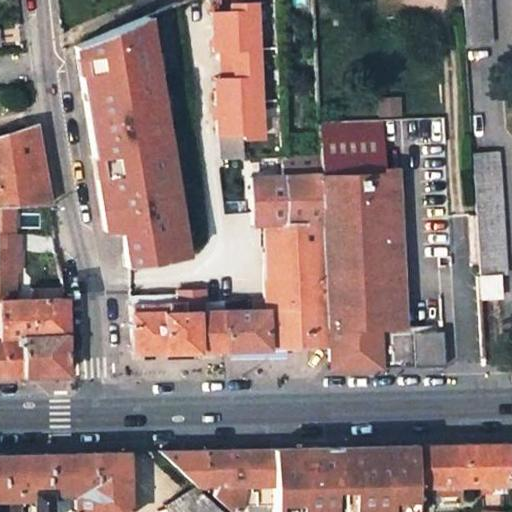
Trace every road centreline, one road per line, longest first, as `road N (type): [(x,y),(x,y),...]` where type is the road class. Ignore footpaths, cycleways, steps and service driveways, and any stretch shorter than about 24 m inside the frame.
road 1 (residential): [(107,420),(47,0)]
road 2 (secondary): [(511,408),(107,420)]
